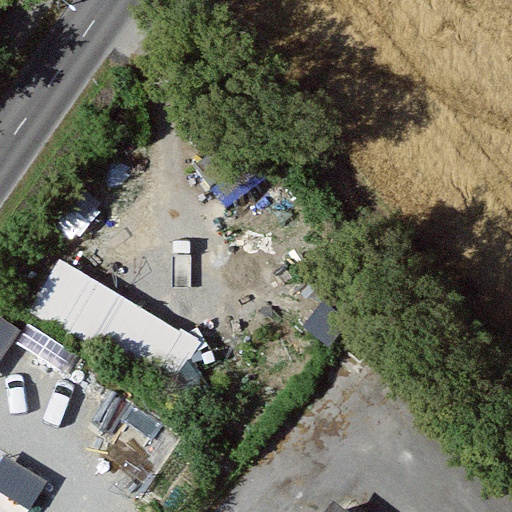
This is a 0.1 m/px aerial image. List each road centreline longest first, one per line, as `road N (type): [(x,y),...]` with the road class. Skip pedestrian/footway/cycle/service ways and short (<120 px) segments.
road 1 (track): [(202,0),(345,171)]
road 2 (tertiary): [(0,157),(110,0)]
